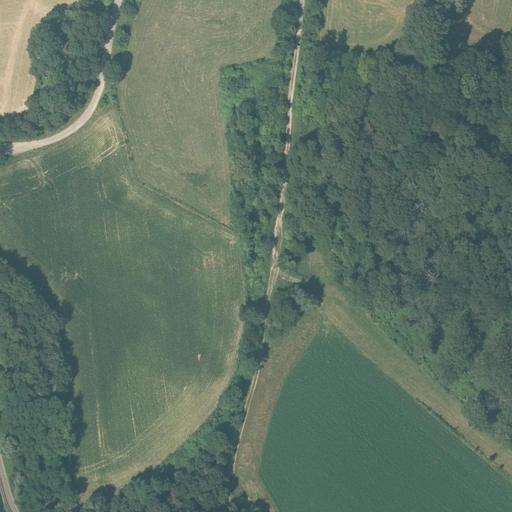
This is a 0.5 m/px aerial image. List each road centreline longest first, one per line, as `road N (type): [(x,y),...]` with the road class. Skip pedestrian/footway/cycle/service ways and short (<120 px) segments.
road 1 (track): [(301,0),(263,330),(226,478),(230,511)]
road 2 (track): [(46,138),(89,112),(118,0)]
